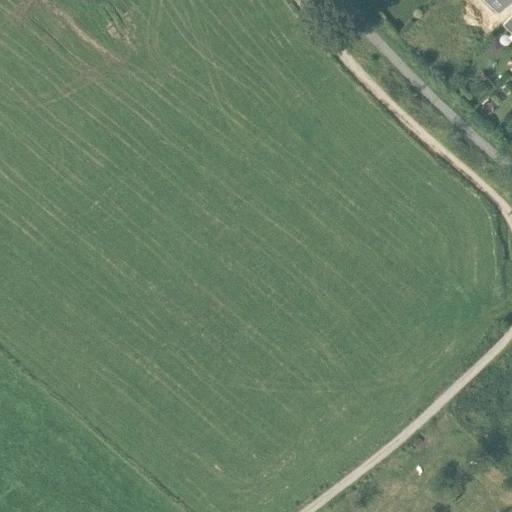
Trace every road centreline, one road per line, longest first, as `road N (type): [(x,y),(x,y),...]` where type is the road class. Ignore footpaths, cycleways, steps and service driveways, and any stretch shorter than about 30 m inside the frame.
road 1 (track): [(511,220),(362,78),(299,0)]
road 2 (track): [(511,328),(460,386),(299,511)]
